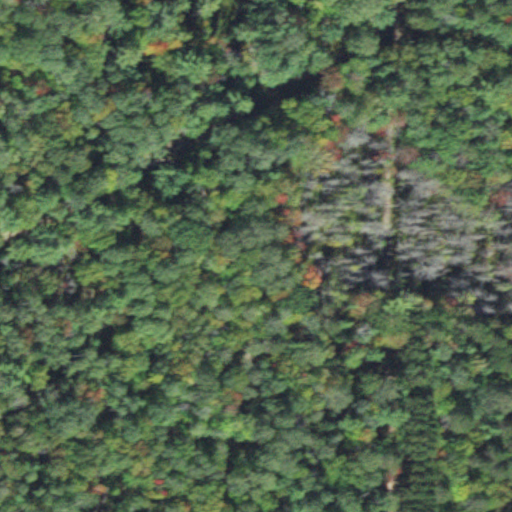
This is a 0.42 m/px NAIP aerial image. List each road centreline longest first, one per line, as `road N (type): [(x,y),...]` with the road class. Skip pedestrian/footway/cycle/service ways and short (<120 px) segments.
road 1 (track): [(307,4),(304,25),(196,121),(170,209),(164,281),(287,444),(283,511)]
road 2 (track): [(368,511),(371,0)]
road 3 (track): [(0,195),(121,136),(196,121)]
